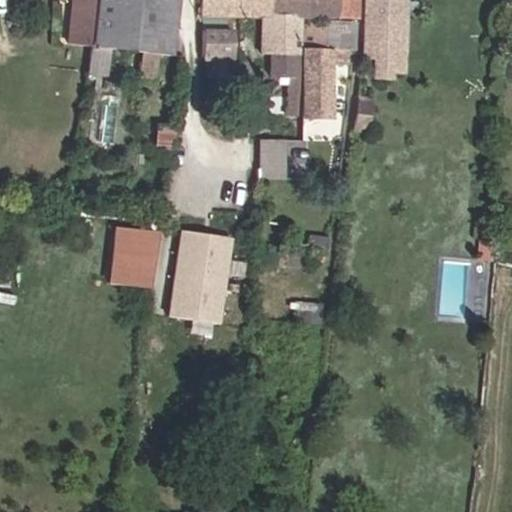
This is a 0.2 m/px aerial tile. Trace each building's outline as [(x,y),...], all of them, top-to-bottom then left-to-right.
[(76,4),(74,33),(72,49),(83,50),(90,50),(91,35),(95,0),(56,0),(56,3),(76,4)] [(95,0),(91,35),(90,50),(182,58),(183,52),(184,30),(174,30),(176,0),(95,0)] [(304,18),(333,19),(333,0),(200,0),(200,17),(245,18),(248,17),(265,17),(301,18),(304,18)] [(333,0),(333,19),(354,20),(355,0),(333,0)] [(399,0),(364,0),(364,21),(363,56),(362,60),(374,60),(373,80),(383,81),(384,76),(396,76),(396,72),(399,0)] [(511,0),(502,0),(502,9),(511,9),(511,0)] [(248,17),(245,18),(245,57),(264,57),(265,17),(248,17)] [(301,18),(265,17),(264,57),(273,58),(272,81),(281,81),(280,89),(286,89),(287,120),(300,121),(301,104),(302,85),(301,52),(301,24),(301,18)] [(332,53),(350,54),(350,27),(301,24),(301,52),(302,85),(301,104),(325,105),(332,105),(332,86),(332,71),(332,53)] [(203,30),(203,58),(230,58),(230,31),(203,30)] [(349,72),(350,54),(332,53),(332,71),(349,72)] [(351,131),(367,132),(371,101),(356,100),(356,106),(351,131)] [(325,105),(301,104),(300,121),(323,122),(325,105)] [(325,105),(323,122),(330,121),(332,105),(325,105)] [(301,178),(304,140),(260,137),(257,175),(301,178)] [(147,288),(158,231),(115,223),(105,281),(147,288)] [(198,256),(223,260),(227,236),(202,231),(198,256)] [(327,259),(329,239),(306,236),(304,255),(327,259)] [(487,266),(487,263),(488,249),(477,248),(476,265),(487,266)]
